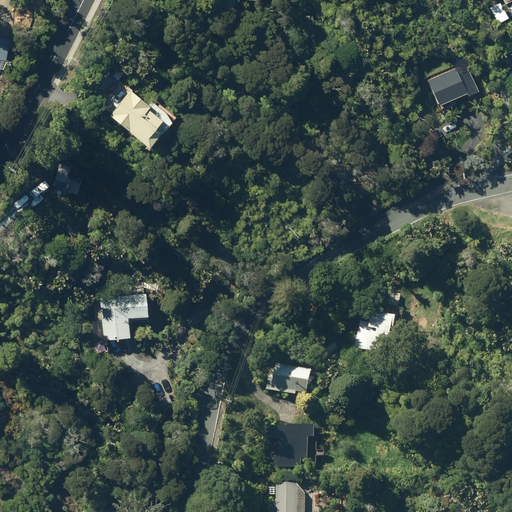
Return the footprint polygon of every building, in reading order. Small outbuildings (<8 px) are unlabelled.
[(0,66),(8,68),(13,37),(0,35),(0,66)] [(119,60),(113,69),(125,76),(131,66),(119,60)] [(425,80),(434,107),(461,94),(453,68),(425,80)] [(117,110),(162,140),(186,110),(162,94),(160,96),(140,83),(117,110)] [(381,304),(394,306),(397,289),(384,287),(381,304)] [(107,338),(135,334),(133,319),(152,317),(151,313),(155,313),(152,290),(103,295),(107,338)] [(358,348),(394,354),(399,326),(402,326),(404,315),(379,309),(376,323),(365,321),(358,348)] [(270,389),(301,395),(302,391),(312,393),(317,369),(274,361),(270,389)] [(310,426),(299,425),(299,424),(291,424),(291,429),(287,428),(287,425),(279,425),(279,427),(275,427),(275,430),(273,430),(273,439),(282,439),(282,457),(277,457),(277,467),(281,467),(281,468),(307,468),(307,458),(315,458),(315,446),(312,447),(312,437),(319,436),(319,434),(320,434),(320,424),(310,424),(310,426)] [(259,467),(269,468),(270,449),(260,448),(259,467)] [(271,511),(308,511),(309,495),(301,484),(280,483),(279,502),(272,502),(271,511)] [(420,502),(419,511),(431,511),(432,503),(420,502)]
